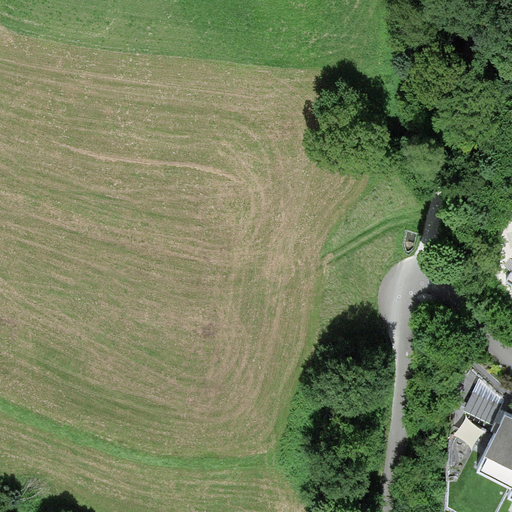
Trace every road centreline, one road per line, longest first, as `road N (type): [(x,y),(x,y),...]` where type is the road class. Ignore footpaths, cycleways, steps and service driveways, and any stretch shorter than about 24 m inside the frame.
road 1 (residential): [(385,511),(406,363),(395,295),(403,281),(415,270),(433,272),(511,354)]
road 2 (track): [(481,0),(423,271)]
